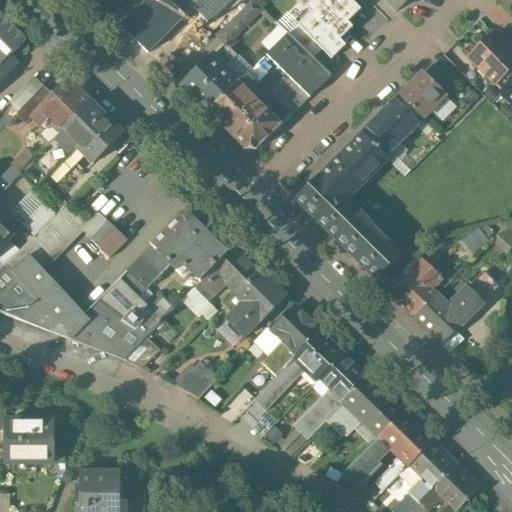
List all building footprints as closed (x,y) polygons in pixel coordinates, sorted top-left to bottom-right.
[(158,0),(150,0),(122,28),(147,53),(179,21),(158,0)] [(346,24),(322,0),(312,0),(305,8),(311,13),(339,42),(352,29),(347,24),(346,24)] [(359,11),(348,0),(322,0),(346,24),(347,24),(359,11)] [(408,0),(382,0),(395,13),(408,0)] [(237,42),(265,11),(253,1),(225,31),(237,42)] [(0,83),(20,64),(11,55),(26,39),(0,12),(0,83)] [(339,42),(311,13),(298,26),(331,60),(344,47),(339,42)] [(330,77),(288,35),(266,56),(287,76),(309,98),(330,77)] [(511,69),(511,54),(493,35),(468,59),(495,87),(511,69)] [(239,82),(212,55),(181,87),(208,113),(239,83),(239,82)] [(445,61),(438,69),(450,81),(457,74),(445,61)] [(447,96),(424,74),(401,97),(423,120),(447,96)] [(255,86),(246,76),(239,82),(239,83),(249,93),(255,86)] [(309,98),(287,76),(271,93),(292,114),(309,98)] [(53,96),(33,116),(34,117),(45,129),(52,123),(62,132),(66,128),(90,104),(67,81),(53,96)] [(239,83),(208,113),(245,150),(256,150),(281,126),(249,93),(239,83)] [(511,83),(502,94),(511,104),(511,83)] [(43,87),(16,115),(26,125),(34,117),(33,116),(53,96),(43,87)] [(401,97),(364,133),(386,155),(423,120),(401,97)] [(121,135),(90,104),(66,128),(80,143),(75,147),(92,164),(121,135)] [(34,160),(20,175),(35,189),(75,147),(80,143),(66,128),(62,132),(34,160)] [(401,254),(346,198),(388,157),(386,155),(364,133),(322,175),(320,173),(295,200),(376,280),(401,254)] [(412,150),(396,165),(404,173),(420,158),(412,150)] [(25,151),(11,165),(20,175),(34,160),(25,151)] [(44,203),(23,226),(34,238),(57,215),(44,203)] [(234,250),(192,206),(152,247),(172,267),(182,278),(188,271),(200,284),(234,250)] [(116,259),(133,240),(101,212),(84,231),(116,259)] [(0,272),(0,302),(20,281),(13,274),(30,257),(34,261),(67,225),(57,215),(34,238),(0,272)] [(0,251),(14,237),(0,223),(0,251)] [(483,228),(465,241),(474,252),(491,240),(483,228)] [(152,247),(129,272),(148,291),(172,267),(152,247)] [(234,250),(200,284),(214,297),(226,286),(235,294),(257,272),(234,250)] [(125,321),(101,303),(86,317),(34,261),(30,257),(13,274),(20,281),(0,302),(0,312),(125,361),(147,339),(147,338),(136,329),(125,321)] [(417,257),(393,281),(399,287),(414,273),(424,263),(417,257)] [(424,263),(414,273),(432,291),(442,282),(424,263)] [(148,291),(129,272),(120,280),(139,299),(148,291)] [(257,272),(235,294),(244,304),(260,320),(283,298),(257,272)] [(432,291),(414,273),(399,287),(391,295),(416,319),(438,297),(432,291)] [(186,300),(209,323),(221,311),(198,288),(186,300)] [(467,290),(449,308),(463,322),(482,304),(467,290)] [(235,294),(224,306),(234,315),(244,304),(235,294)] [(449,308),(438,297),(416,319),(441,344),(463,322),(449,308)] [(234,315),(228,321),(244,337),(260,320),(244,304),(234,315)] [(294,309),(271,333),(282,343),(296,356),(318,333),(294,309)] [(142,323),(132,314),(125,321),(136,329),(142,323)] [(142,323),(136,329),(147,338),(161,324),(151,314),(142,323)] [(343,358),(318,333),(296,356),(274,378),(254,399),(252,401),(263,412),(304,371),(316,384),(319,381),(343,358)] [(147,339),(125,361),(140,371),(160,351),(147,339)] [(282,343),(260,364),(261,364),(274,378),(296,356),(282,343)] [(343,358),(319,381),(331,393),(332,392),(344,404),(367,381),(343,358)] [(199,364),(176,388),(198,402),(217,382),(199,364)] [(261,364),(240,386),(254,399),(274,378),(261,364)] [(401,416),(367,381),(344,404),(326,422),(342,439),(346,439),(353,432),(352,425),(351,424),(357,418),(378,439),(379,439),(401,416)] [(331,393),(316,408),(328,419),(344,404),(332,392),(331,393)] [(316,408),(296,428),(308,439),(328,419),(316,408)] [(430,444),(401,416),(379,439),(390,450),(398,458),(392,465),(401,474),(407,467),(408,468),(430,444)] [(326,422),(296,452),(317,465),(342,439),(326,422)] [(52,423),(4,423),(4,464),(52,464),(52,423)] [(378,439),(341,478),(358,490),(380,466),(377,463),(390,450),(379,439),(378,439)] [(454,467),(430,444),(408,468),(421,481),(431,490),(454,467)] [(392,465),(374,485),(383,495),(401,474),(392,465)] [(454,467),(431,490),(440,499),(453,511),(455,511),(477,490),(454,467)] [(119,472),(79,472),(79,488),(119,488),(119,472)] [(421,481),(408,495),(417,504),(431,490),(421,481)] [(79,488),(75,488),(74,511),(118,511),(119,488),(79,488)] [(431,490),(417,504),(424,511),(427,511),(440,499),(431,490)] [(408,495),(391,511),(409,511),(417,504),(408,495)]
